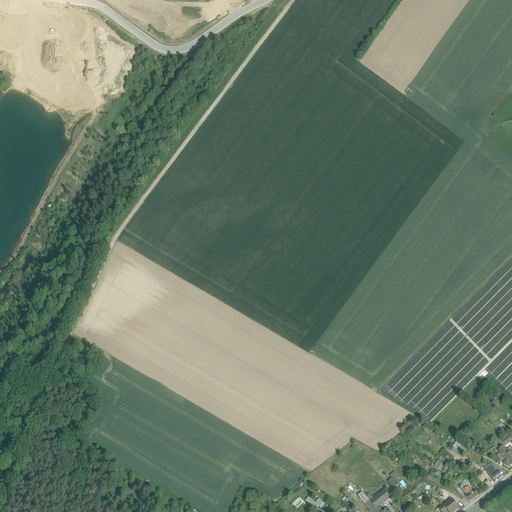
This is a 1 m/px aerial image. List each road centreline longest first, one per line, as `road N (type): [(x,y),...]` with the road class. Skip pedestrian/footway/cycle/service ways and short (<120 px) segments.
road 1 (track): [(292,0),(118,235),(0,487)]
road 2 (track): [(0,272),(92,118)]
